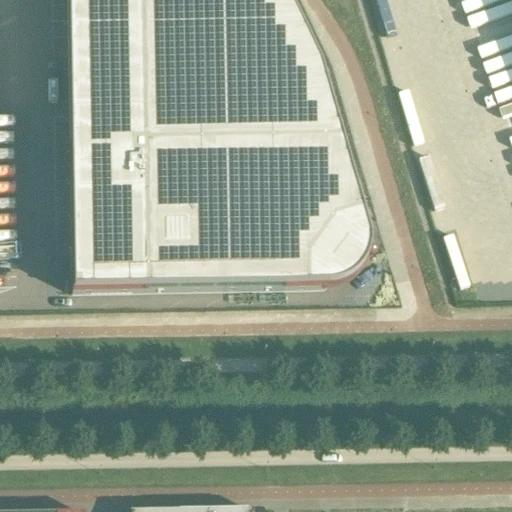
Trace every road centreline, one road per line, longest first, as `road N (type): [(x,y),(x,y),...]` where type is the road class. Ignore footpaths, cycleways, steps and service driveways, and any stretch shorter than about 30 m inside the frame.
road 1 (tertiary): [(511,360),(0,370)]
road 2 (tertiary): [(0,462),(511,452)]
road 3 (unknown): [(5,0),(4,132)]
